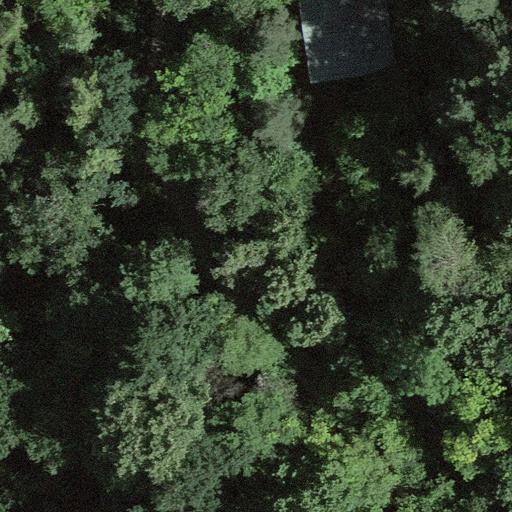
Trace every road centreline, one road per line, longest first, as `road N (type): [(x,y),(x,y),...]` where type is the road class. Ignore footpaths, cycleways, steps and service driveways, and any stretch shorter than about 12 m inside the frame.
road 1 (track): [(447,511),(193,235),(164,177),(151,112),(171,0)]
road 2 (track): [(480,511),(322,183),(293,92),(285,0)]
